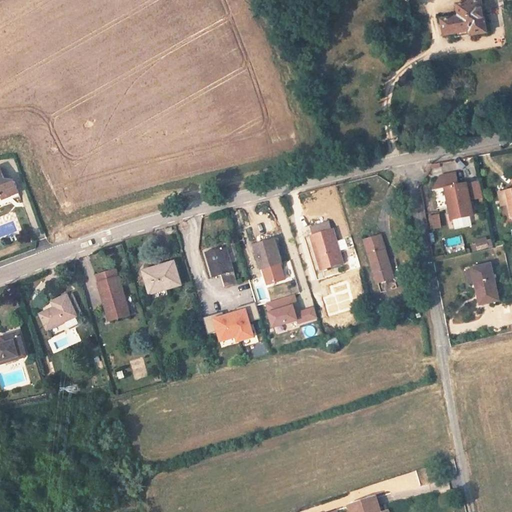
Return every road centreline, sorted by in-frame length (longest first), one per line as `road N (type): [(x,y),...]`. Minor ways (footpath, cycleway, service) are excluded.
road 1 (residential): [(0,275),(114,233),(412,158)]
road 2 (residential): [(412,158),(466,484)]
